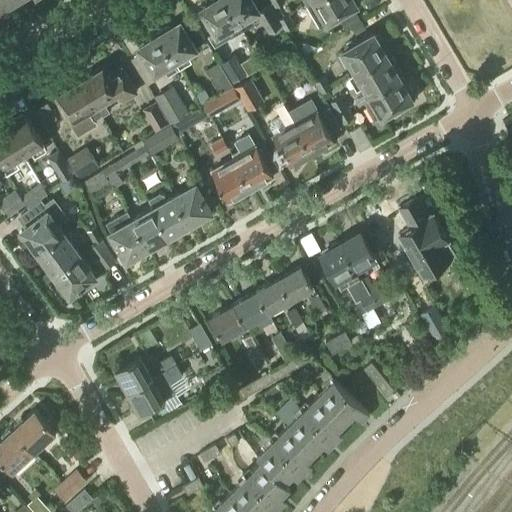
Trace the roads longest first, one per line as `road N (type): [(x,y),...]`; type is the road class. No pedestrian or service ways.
road 1 (residential): [(55,350),(469,113)]
road 2 (residential): [(316,511),(385,436),(511,325)]
road 3 (residential): [(148,511),(55,350)]
road 4 (residential): [(511,247),(469,113)]
road 5 (residential): [(0,71),(111,2)]
road 6 (residential): [(469,113),(408,0)]
